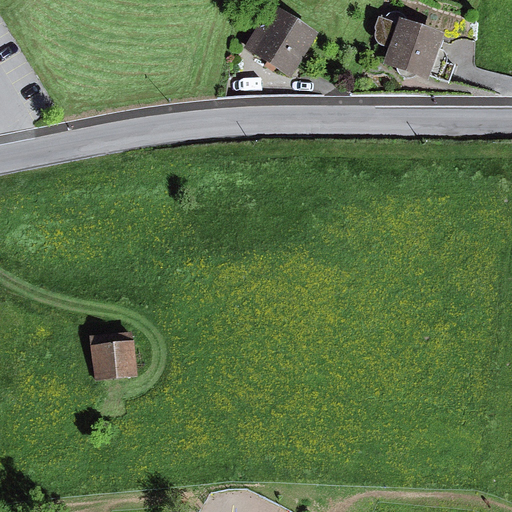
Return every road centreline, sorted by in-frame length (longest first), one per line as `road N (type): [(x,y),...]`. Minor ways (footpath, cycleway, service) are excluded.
road 1 (tertiary): [(0,159),(261,121),(511,120)]
road 2 (track): [(0,278),(146,324),(161,358),(147,383)]
